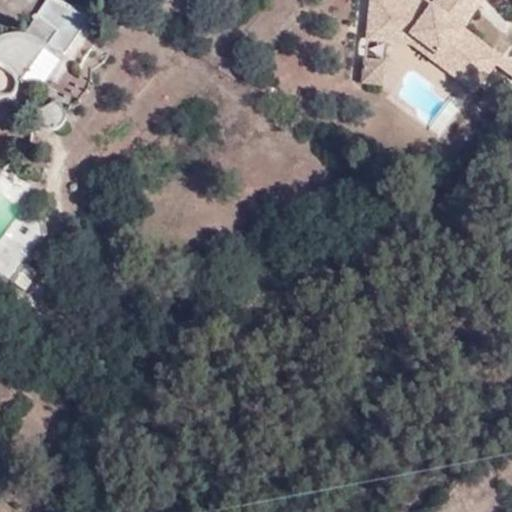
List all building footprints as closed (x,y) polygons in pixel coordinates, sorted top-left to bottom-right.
[(387,40),(412,42),(437,61),(442,54),(417,35),(388,33),(391,0),(372,0),(368,38),(387,40)] [(459,0),(448,15),(434,4),(428,0),(391,0),(388,33),(417,35),(442,54),(437,61),(476,89),(502,55),(464,27),(482,0),(459,0)] [(437,0),(434,4),(448,15),(459,0),(437,0)] [(0,103),(3,98),(8,99),(14,96),(20,91),(21,84),(28,73),(31,74),(33,70),(32,69),(58,31),(42,19),(35,19),(25,34),(10,34),(0,38),(0,37),(0,103)] [(385,59),(367,57),(364,82),(382,83),(385,59)] [(61,127),(66,120),(67,113),(65,108),(57,101),(30,115),(36,124),(43,128),(54,130),(61,127)] [(38,208),(40,202),(40,195),(36,190),(30,183),(17,202),(27,209),(33,214),(38,208)] [(45,223),(33,214),(27,209),(0,246),(0,277),(11,286),(45,240),(48,234),(48,229),(45,223)]
